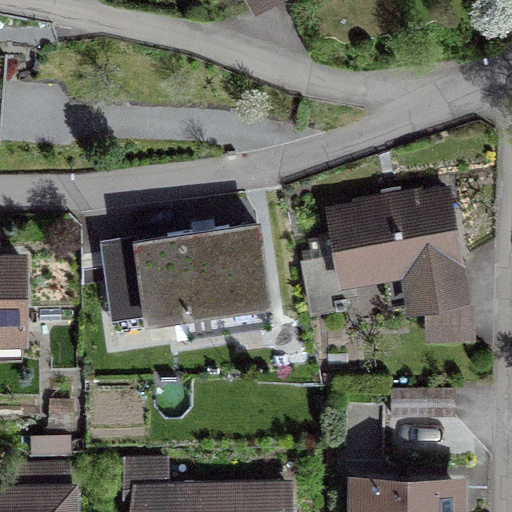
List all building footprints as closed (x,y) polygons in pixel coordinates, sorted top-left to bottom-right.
[(361,205),(331,211),(336,235),(311,239),(315,260),(305,261),(314,307),(335,303),(336,308),(348,305),(342,275),(405,264),(412,301),(465,291),(447,190),(418,195),(417,189),(360,200),(361,205)] [(168,238),(138,242),(148,311),(268,294),(258,225),(230,229),(229,223),(167,232),(168,238)] [(0,322),(22,322),(21,256),(0,256),(0,322)] [(455,414),(454,386),(391,386),(391,414),(455,414)] [(123,487),(135,487),(131,511),(287,511),(287,483),(193,484),(193,479),(185,480),(185,485),(166,485),(166,458),(122,459),(123,487)] [(0,511),(69,511),(69,463),(15,464),(15,491),(0,490),(0,511)] [(454,511),(455,484),(360,483),(359,511),(454,511)]
